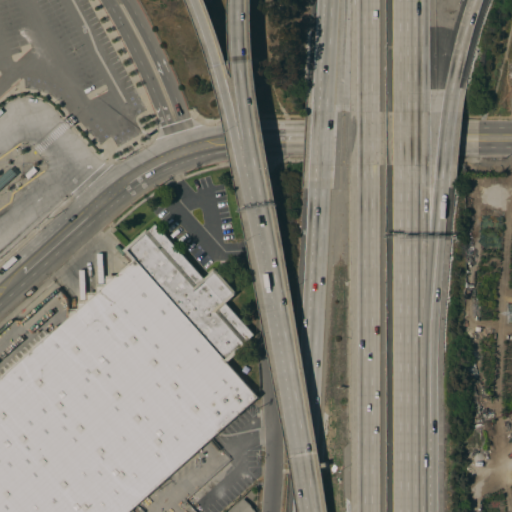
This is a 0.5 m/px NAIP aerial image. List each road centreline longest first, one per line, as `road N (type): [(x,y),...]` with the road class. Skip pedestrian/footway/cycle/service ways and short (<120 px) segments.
road 1 (motorway): [(250,137),(314,511)]
road 2 (residential): [(259,140),(267,511)]
road 3 (motorway): [(371,188),(370,511)]
road 4 (motorway): [(321,190),(305,511)]
road 5 (motorway): [(411,507),(410,189)]
road 6 (motorway): [(411,507),(436,240)]
road 7 (secondary): [(314,139),(511,137)]
road 8 (secondary): [(109,197),(186,153),(259,140)]
road 9 (motorway): [(239,0),(250,137)]
